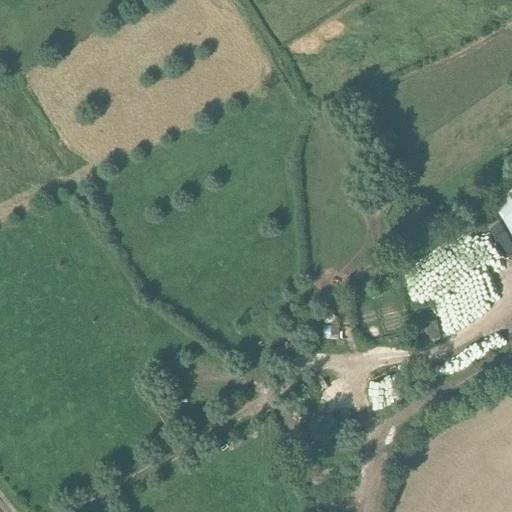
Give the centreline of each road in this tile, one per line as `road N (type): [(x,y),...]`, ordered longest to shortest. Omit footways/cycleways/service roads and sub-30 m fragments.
road 1 (track): [(76,511),(269,397),(301,365),(338,360),(374,372)]
road 2 (track): [(374,372),(474,345),(504,316)]
road 3 (track): [(374,372),(373,466),(361,511)]
